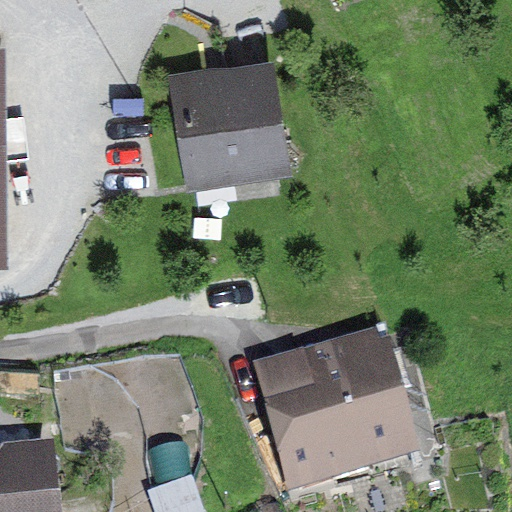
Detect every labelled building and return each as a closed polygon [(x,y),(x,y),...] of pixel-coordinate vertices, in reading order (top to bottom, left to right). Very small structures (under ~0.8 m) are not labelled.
[(0,259),(12,259),(7,49),(0,49),(0,259)] [(178,80),(194,179),(283,165),(267,67),(178,80)] [(265,386),(291,489),(367,470),(363,454),(403,444),(380,355),(346,364),(342,349),(299,360),(304,376),(265,386)] [(51,511),(45,457),(0,462),(0,511),(51,511)] [(153,500),(157,511),(200,511),(191,486),(153,500)]
